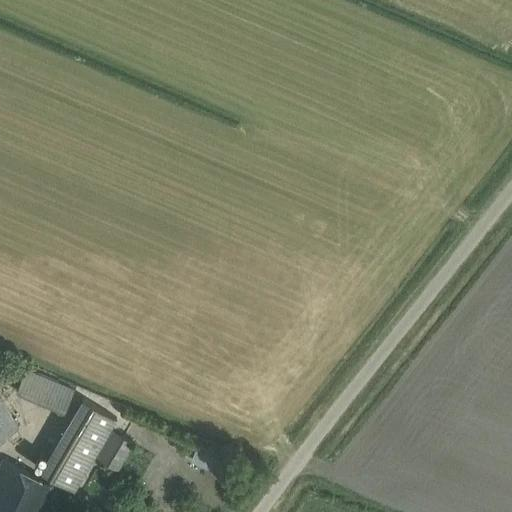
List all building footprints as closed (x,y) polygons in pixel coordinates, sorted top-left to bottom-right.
[(75,390),(26,368),(24,374),(18,371),(14,382),(19,384),(15,393),(64,414),(75,390)] [(0,441),(21,429),(0,394),(0,441)] [(116,419),(80,398),(38,469),(74,490),(116,419)] [(135,444),(113,431),(98,458),(120,471),(135,444)] [(202,446),(197,463),(226,470),(230,453),(202,446)] [(41,511),(55,486),(3,460),(0,465),(0,511),(41,511)]
